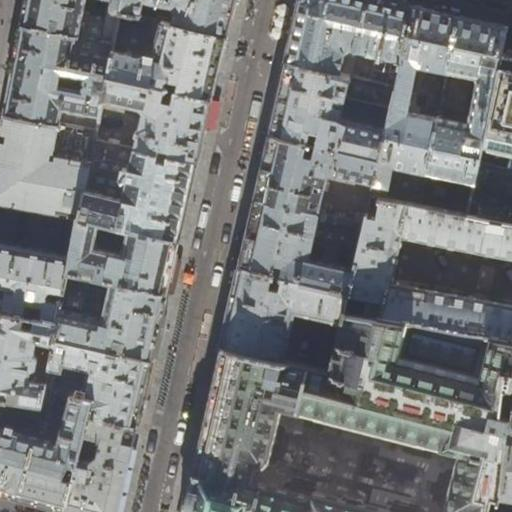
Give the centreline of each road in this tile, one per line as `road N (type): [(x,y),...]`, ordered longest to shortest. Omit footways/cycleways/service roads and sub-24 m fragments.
road 1 (residential): [(153,511),(267,0)]
road 2 (unknown): [(511,285),(451,287),(397,333),(390,362),(394,405),(415,440),(511,461)]
